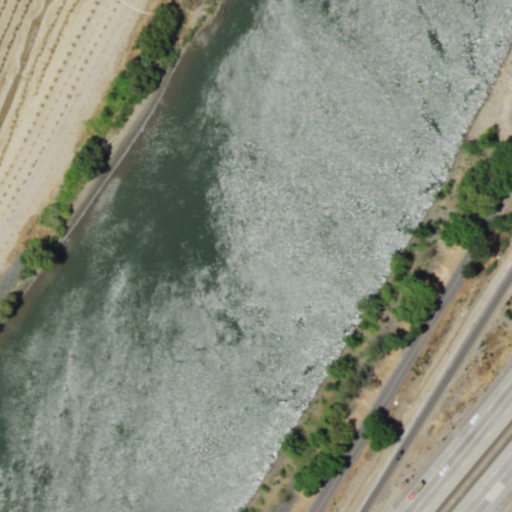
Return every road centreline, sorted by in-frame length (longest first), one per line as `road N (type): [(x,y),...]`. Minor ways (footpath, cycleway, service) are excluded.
road 1 (motorway): [(443,376),(357,511)]
road 2 (motorway): [(511,389),(414,511)]
road 3 (motorway): [(511,264),(443,376)]
